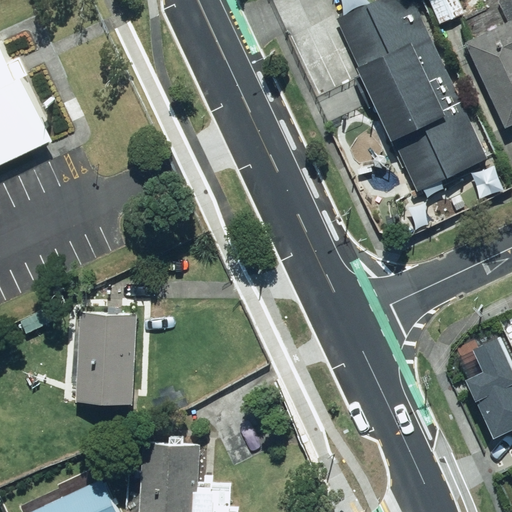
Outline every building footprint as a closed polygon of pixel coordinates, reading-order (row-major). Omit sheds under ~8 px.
[(402,3),(344,30),(366,78),(355,83),(410,202),(480,170),(402,3)] [(511,125),(511,21),(465,43),(505,129),(511,125)] [(0,165),(57,139),(19,58),(12,61),(2,38),(0,39),(0,165)] [(144,395),(146,309),(87,307),(85,394),(144,395)] [(511,350),(502,329),(477,340),(487,362),(471,369),(498,428),(511,421),(511,350)] [(206,511),(209,440),(153,438),(150,511),(206,511)] [(130,511),(112,474),(31,511),(130,511)]
